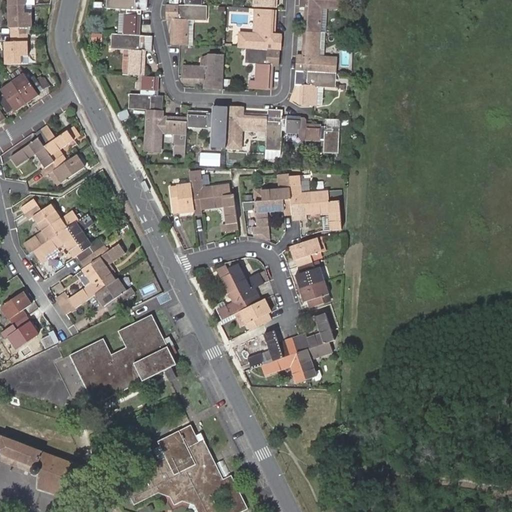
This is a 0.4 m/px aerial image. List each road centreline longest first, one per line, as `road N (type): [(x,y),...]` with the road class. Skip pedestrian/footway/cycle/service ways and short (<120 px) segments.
road 1 (residential): [(292,0),(287,86),(267,101),(181,94),(170,80),(156,12)]
road 2 (tertiary): [(173,269),(292,511)]
road 3 (tertiary): [(84,88),(173,269)]
road 4 (residential): [(173,269),(227,252),(265,253),(290,317)]
road 5 (residential): [(0,208),(9,246),(60,326)]
